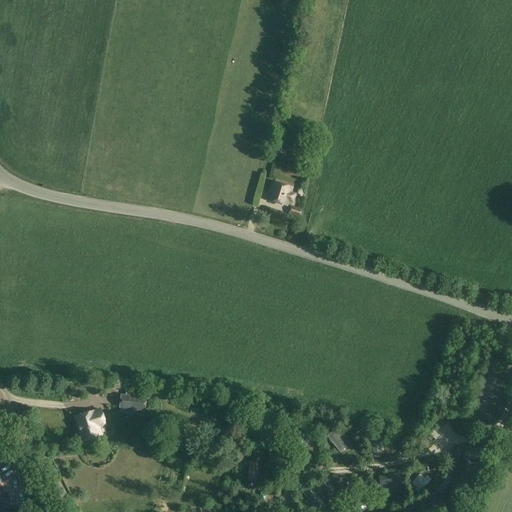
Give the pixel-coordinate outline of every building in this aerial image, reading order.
[(290,194),(292,189),(274,183),(269,200),(286,205),(288,200),(293,202),(295,196),(290,194)] [(289,215),(300,218),(303,210),(292,207),(289,215)] [(487,399),(497,379),(490,375),(480,396),(487,399)] [(120,408),(121,408),(120,413),(138,415),(138,410),(144,411),(146,398),(140,398),(141,391),(127,390),(126,396),(121,395),(120,408)] [(94,413),(94,412),(76,417),(84,442),(101,437),(98,427),(106,425),(102,411),(94,413)] [(269,443),(275,439),(264,420),(258,424),(260,428),(257,430),(260,433),(262,432),(269,443)] [(301,427),(298,443),(305,445),(307,434),(310,435),(310,432),(308,432),(308,428),(301,427)] [(485,446),(464,453),(466,461),(488,454),(485,446)] [(250,461),(248,481),(257,482),(258,473),(260,474),(260,470),(258,470),(259,462),(250,461)] [(393,475),(385,478),(388,488),(396,485),(393,475)] [(414,489),(419,493),(431,480),(427,476),(414,489)] [(2,489),(0,490),(0,511),(12,511),(15,511),(2,489)] [(306,496),(307,496),(313,504),(311,506),(314,510),(316,508),(319,511),(325,507),(310,489),(307,491),(304,493),(306,496)] [(365,497),(351,507),(354,511),(368,501),(365,497)] [(437,511),(444,506),(440,501),(426,511),(437,511)]
